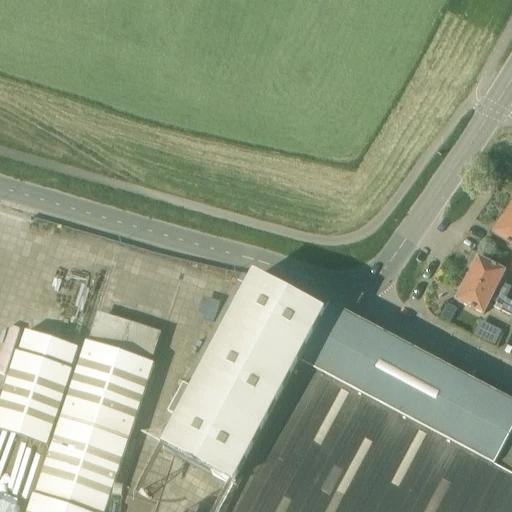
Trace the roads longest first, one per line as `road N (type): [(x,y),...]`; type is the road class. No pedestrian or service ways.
road 1 (unclassified): [(372,281),(318,282),(0,188)]
road 2 (residential): [(372,281),(511,81)]
road 3 (track): [(148,194),(117,167),(1,102)]
road 4 (unclassified): [(511,376),(402,319),(372,281)]
